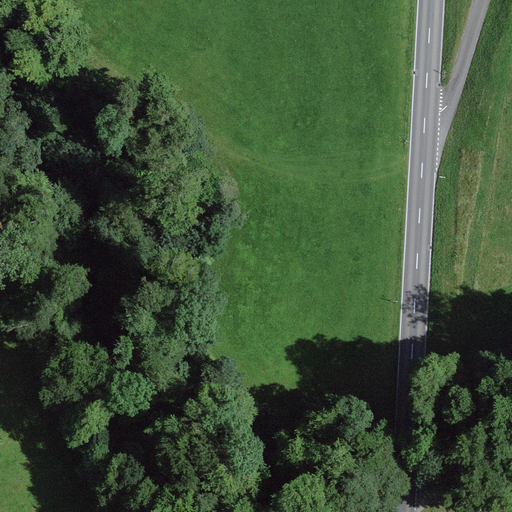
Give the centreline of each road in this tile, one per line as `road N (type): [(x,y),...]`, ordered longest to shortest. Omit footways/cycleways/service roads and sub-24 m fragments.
road 1 (tertiary): [(431,0),(402,511)]
road 2 (track): [(482,0),(450,100),(425,115)]
